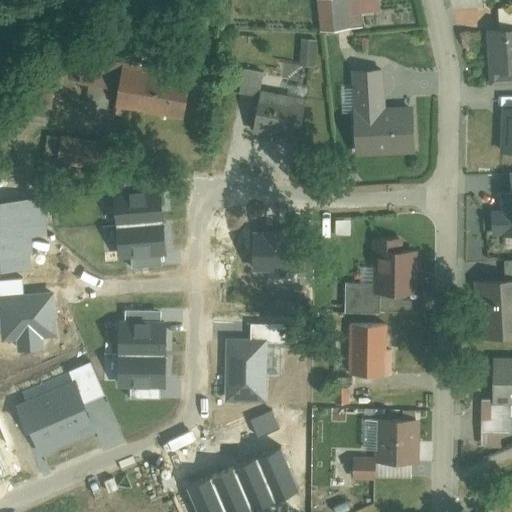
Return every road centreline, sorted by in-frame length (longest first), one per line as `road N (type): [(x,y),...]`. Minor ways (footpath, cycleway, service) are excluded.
road 1 (residential): [(0,502),(183,428),(199,402),(199,280)]
road 2 (residential): [(199,280),(202,194),(331,203),(445,199)]
road 3 (residential): [(442,511),(445,199)]
road 4 (residential): [(445,199),(448,69),(432,0)]
